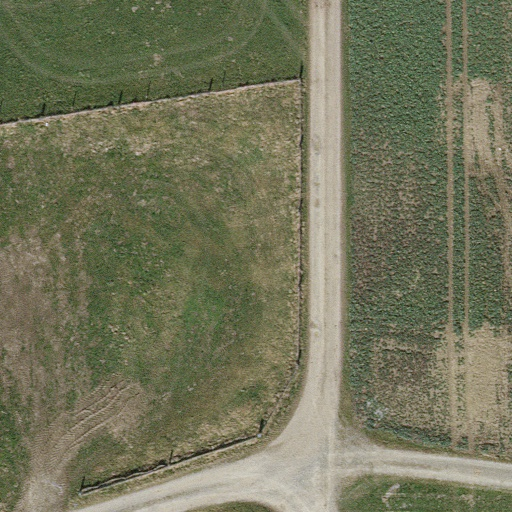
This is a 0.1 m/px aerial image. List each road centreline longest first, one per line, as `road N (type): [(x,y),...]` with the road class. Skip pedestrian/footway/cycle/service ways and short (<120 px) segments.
road 1 (track): [(320,459),(326,0)]
road 2 (track): [(125,511),(320,459)]
road 3 (track): [(320,459),(511,477)]
